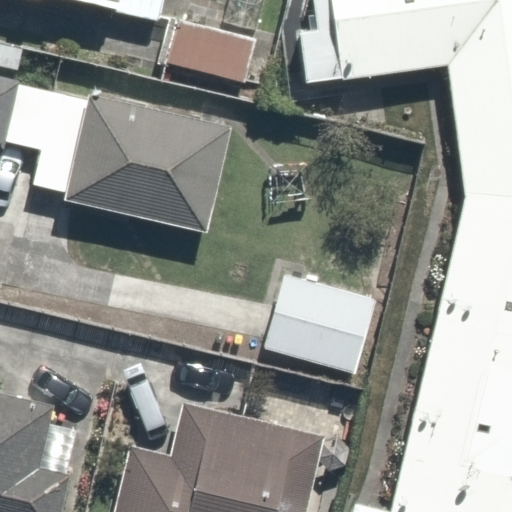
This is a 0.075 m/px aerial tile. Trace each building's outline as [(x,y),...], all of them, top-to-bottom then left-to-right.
[(79,0),(161,21),(166,0),(79,0)] [(511,511),(511,0),(314,0),(317,25),(299,28),(305,79),(448,63),(464,192),(390,507),(355,499),(351,511),(511,511)] [(262,40),(181,18),(169,65),(249,86),(262,40)] [(28,72),(0,65),(0,148),(9,151),(28,72)] [(237,120),(89,85),(63,78),(36,191),(210,233),(237,120)] [(380,296),(286,272),(266,348),(360,372),(380,296)] [(0,511),(64,511),(98,374),(1,351),(0,356),(0,511)] [(244,414),(116,383),(98,457),(126,464),(114,511),(312,511),(341,394),(253,373),(244,414)]
